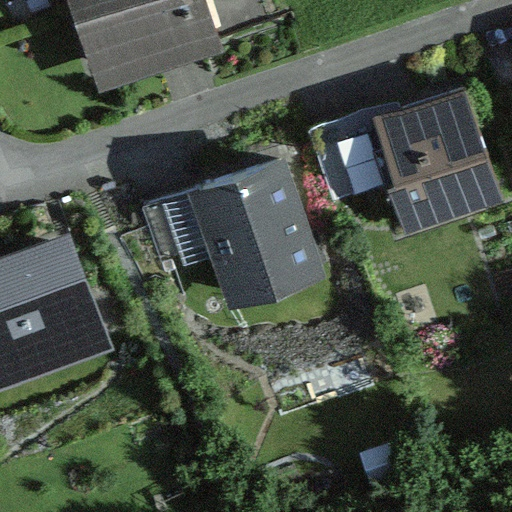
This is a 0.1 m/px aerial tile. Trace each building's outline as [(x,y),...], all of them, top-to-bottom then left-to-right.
[(201,0),(70,0),(63,3),(87,74),(212,31),(201,0)] [(501,198),(462,80),(371,110),(370,108),(304,129),(329,205),(387,186),(402,231),(501,198)] [(319,264),(279,141),(180,172),(220,296),(319,264)] [(108,339),(67,227),(0,250),(0,370),(2,377),(108,339)] [(338,357),(276,382),(295,427),(357,401),(338,357)]
